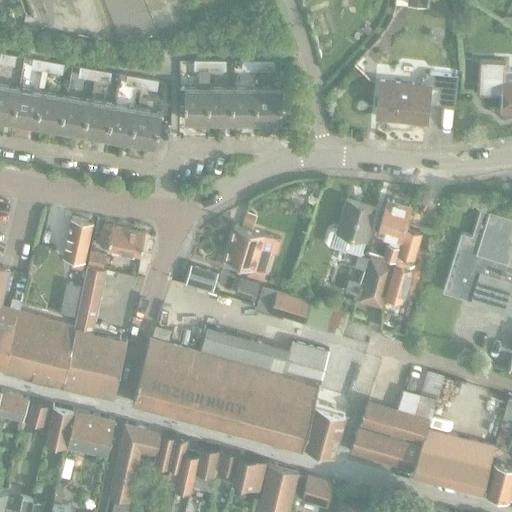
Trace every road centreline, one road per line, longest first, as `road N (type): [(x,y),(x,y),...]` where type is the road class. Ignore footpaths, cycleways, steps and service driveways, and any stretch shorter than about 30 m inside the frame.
road 1 (residential): [(491,511),(121,407)]
road 2 (residential): [(0,142),(168,172),(174,150),(185,145),(262,145),(275,163)]
road 3 (tertiary): [(275,163),(323,154),(442,163),(511,154)]
road 4 (residential): [(121,407),(170,212)]
road 5 (tertiary): [(0,181),(170,212)]
road 6 (residential): [(121,407),(0,375)]
